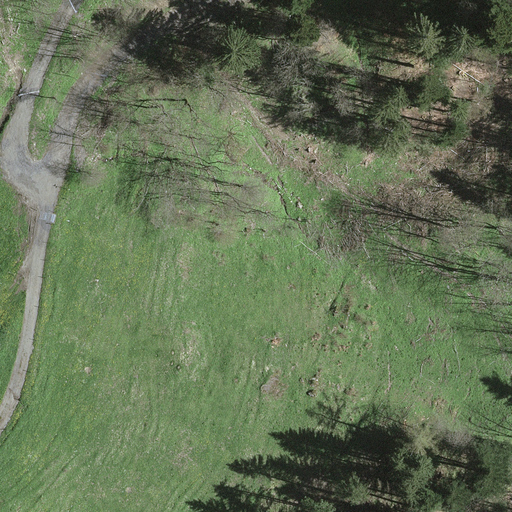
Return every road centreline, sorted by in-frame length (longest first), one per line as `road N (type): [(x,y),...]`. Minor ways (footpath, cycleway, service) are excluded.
road 1 (track): [(50,177),(25,367),(0,418)]
road 2 (track): [(50,177),(91,94),(130,47),(200,0)]
road 3 (track): [(73,0),(44,34),(15,152),(25,175),(50,177)]
